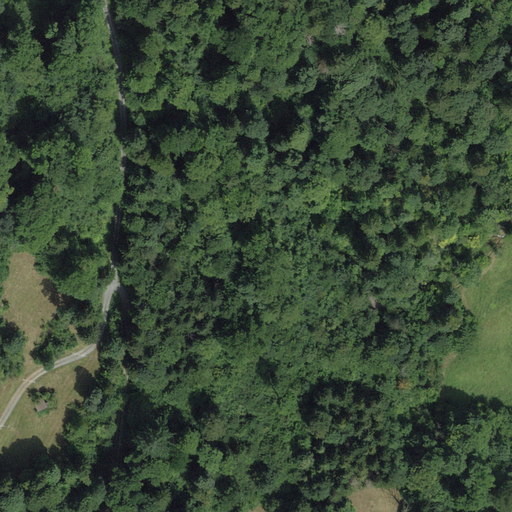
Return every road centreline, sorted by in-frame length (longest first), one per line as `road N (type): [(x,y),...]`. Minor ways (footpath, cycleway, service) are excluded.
road 1 (track): [(0,423),(29,380),(92,345),(104,314),(123,161),(119,68),(103,0)]
road 2 (track): [(113,511),(129,335),(123,292),(112,280)]
